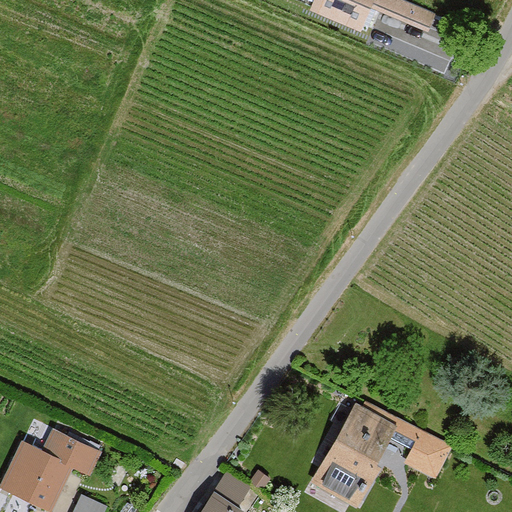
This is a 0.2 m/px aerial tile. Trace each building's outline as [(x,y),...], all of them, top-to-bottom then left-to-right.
[(436,13),(404,0),(319,0),(315,9),(364,30),(374,6),(429,29),(436,13)] [(355,402),(313,482),(358,506),(381,464),(373,460),(386,437),(414,452),(408,463),(436,477),(453,445),(398,416),(394,423),(355,402)] [(54,427),(43,450),(23,440),(0,486),(52,511),(74,465),(91,474),(103,450),(54,427)] [(248,511),(236,503),(216,489),(199,511),(248,511)] [(104,511),(109,499),(84,490),(76,511),(104,511)]
